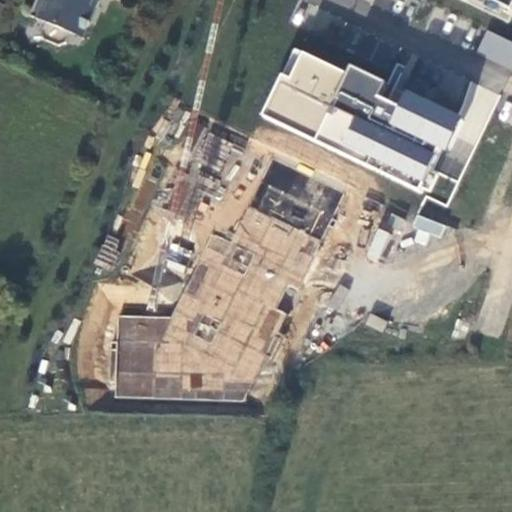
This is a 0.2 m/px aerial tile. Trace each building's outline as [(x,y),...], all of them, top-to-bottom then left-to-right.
[(33,0),(27,16),(43,23),(39,33),(41,40),(56,47),(63,44),(72,22),(85,28),(97,0),(122,0),(33,0)] [(511,0),(460,0),(508,22),(511,13),(511,0)] [(475,53),(511,68),(511,40),(485,30),(475,53)] [(301,52),(265,119),(421,194),(423,189),(431,193),(454,145),(464,123),(355,70),(353,76),(301,52)] [(219,178),(234,145),(205,132),(168,212),(187,221),(209,173),(219,178)] [(244,401),(343,195),(272,161),(231,243),(210,235),(170,318),(119,317),(115,397),(244,401)] [(399,234),(405,220),(388,213),(381,231),(376,229),(365,257),(379,262),(391,231),(399,234)] [(416,215),(412,229),(442,236),(446,223),(416,215)]
